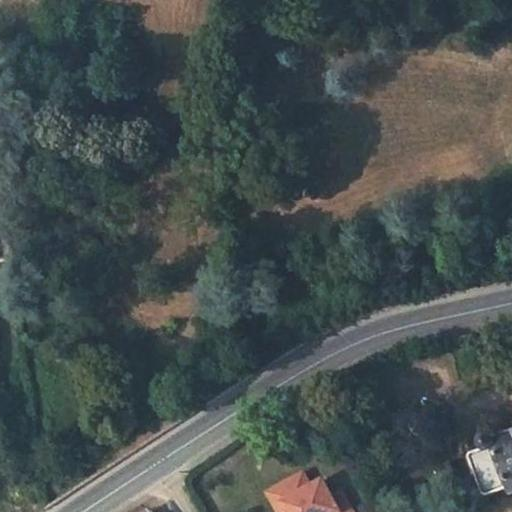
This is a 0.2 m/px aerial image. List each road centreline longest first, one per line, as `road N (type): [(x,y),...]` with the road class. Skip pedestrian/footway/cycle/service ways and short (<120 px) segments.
road 1 (tertiary): [(94,511),(334,353),(408,325),(511,303)]
road 2 (unknown): [(435,320),(488,511)]
